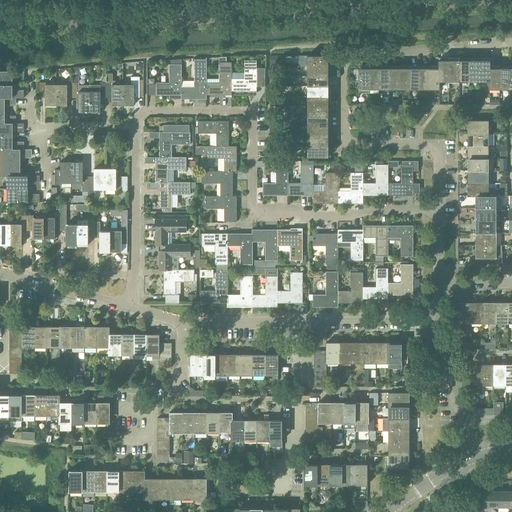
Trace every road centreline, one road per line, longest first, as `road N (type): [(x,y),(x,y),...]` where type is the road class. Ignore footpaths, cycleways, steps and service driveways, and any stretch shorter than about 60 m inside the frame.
road 1 (residential): [(440,214),(439,145),(342,145),(343,61),(511,45)]
road 2 (residential): [(135,126),(145,112),(251,110),(253,215),(440,214)]
road 3 (residential): [(267,477),(288,477),(307,387),(309,325)]
road 4 (residential): [(133,275),(135,126)]
road 5 (residential): [(480,455),(455,393),(441,321)]
road 6 (residential): [(441,321),(309,325)]
road 7 (residential): [(309,325),(182,324)]
road 8 (residential): [(111,24),(236,16)]
road 9 (residential): [(236,16),(360,9)]
road 10 (residential): [(151,437),(151,412),(181,373),(182,324)]
road 11 (residential): [(360,9),(481,1)]
